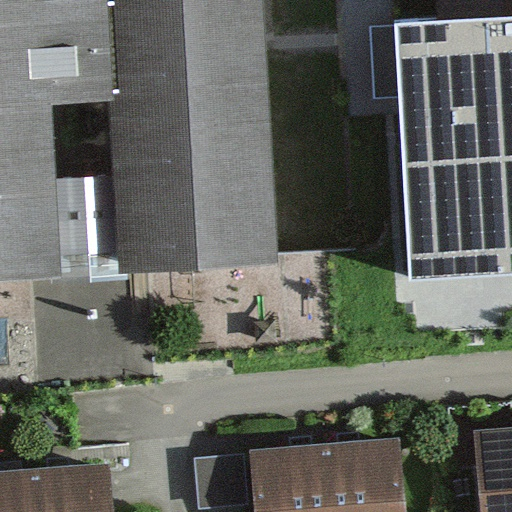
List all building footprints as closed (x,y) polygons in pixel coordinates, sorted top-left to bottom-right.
[(121,247),(271,239),(258,0),(0,0),(0,252),(52,250),(44,72),(113,69),(121,247)] [(511,0),(436,0),(437,13),(391,16),(407,280),(511,274),(511,0)] [(511,511),(511,418),(479,421),(486,511),(511,511)] [(403,511),(397,428),(327,434),(332,511),(403,511)] [(332,511),(327,434),(253,440),(258,511),(332,511)] [(242,449),(197,453),(201,499),(246,495),(242,449)] [(116,511),(112,450),(0,459),(0,511),(116,511)]
